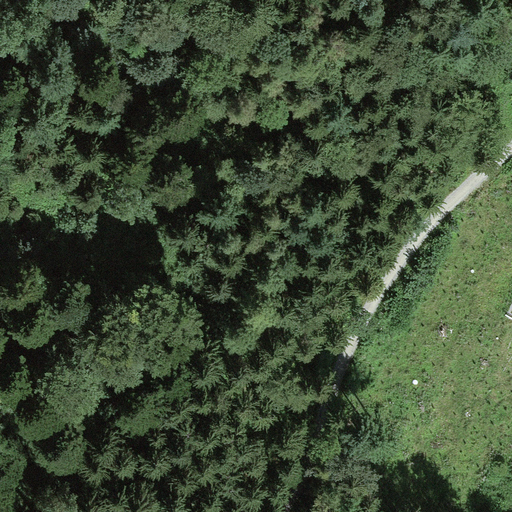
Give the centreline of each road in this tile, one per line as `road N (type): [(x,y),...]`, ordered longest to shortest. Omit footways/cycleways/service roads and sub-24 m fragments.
road 1 (track): [(186,0),(104,198),(53,511)]
road 2 (track): [(511,146),(443,209),(378,292),(281,511)]
